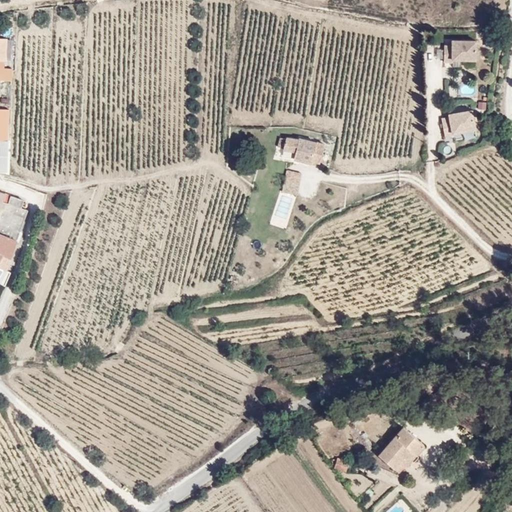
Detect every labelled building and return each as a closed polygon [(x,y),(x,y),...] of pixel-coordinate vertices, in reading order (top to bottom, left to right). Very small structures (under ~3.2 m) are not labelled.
[(481,29),(457,28),(457,34),(449,34),(449,52),(457,52),(457,48),(480,48),(481,29)] [(481,117),(478,98),(455,100),(456,103),(448,104),(450,123),(458,122),(458,119),(481,117)] [(9,106),(0,105),(0,137),(8,138),(9,106)] [(298,151),(316,155),(321,135),(303,131),(303,132),(291,129),(291,131),(285,129),(283,138),(288,139),(288,141),(300,144),(298,151)] [(0,168),(7,168),(8,138),(0,137),(0,168)] [(287,181),(301,185),(306,163),(293,160),(287,181)] [(0,232),(17,238),(28,207),(22,205),(24,197),(11,193),(8,201),(3,200),(5,191),(0,188),(0,232)] [(287,228),(293,198),(281,195),(274,225),(287,228)] [(11,256),(17,238),(0,232),(0,265),(5,268),(11,256)] [(0,265),(0,280),(4,283),(10,270),(5,268),(0,265)] [(401,465),(404,461),(411,451),(417,443),(395,426),(374,457),(388,468),(395,460),(401,465)] [(349,450),(336,446),(332,459),(345,463),(349,450)] [(411,451),(404,461),(414,468),(417,463),(413,460),(417,455),(411,451)]
